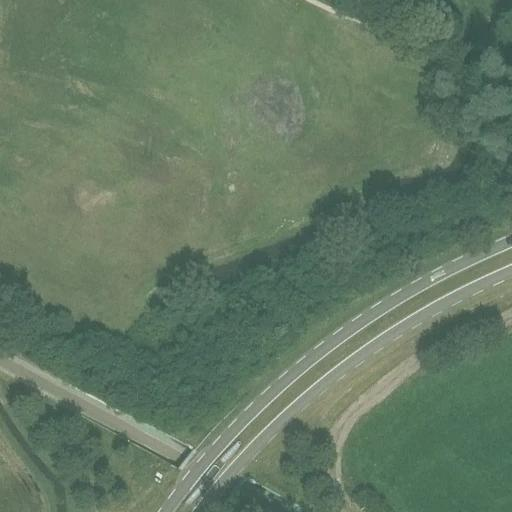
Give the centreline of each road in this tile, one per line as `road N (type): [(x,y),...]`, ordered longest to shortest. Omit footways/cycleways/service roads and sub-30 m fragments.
road 1 (primary): [(511,242),(393,301),(299,370),(220,445),(166,511)]
road 2 (primary): [(200,511),(253,449),(349,365),(511,272)]
